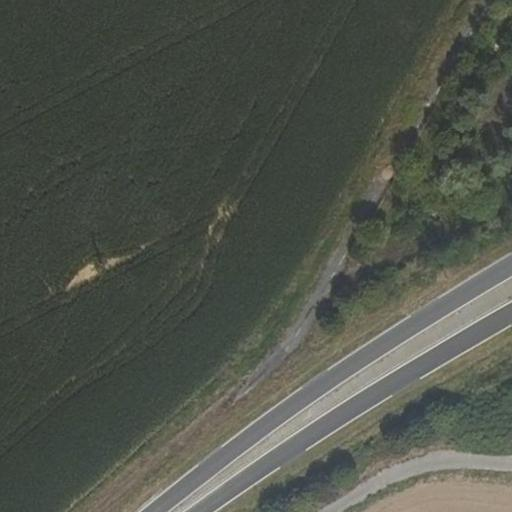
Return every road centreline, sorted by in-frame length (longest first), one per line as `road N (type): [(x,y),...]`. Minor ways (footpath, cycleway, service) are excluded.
road 1 (tertiary): [(511,268),(350,369),(157,511)]
road 2 (tertiary): [(207,511),(372,398),(511,315)]
road 3 (track): [(96,511),(261,374)]
road 4 (track): [(511,459),(453,456),(396,469),(335,511)]
